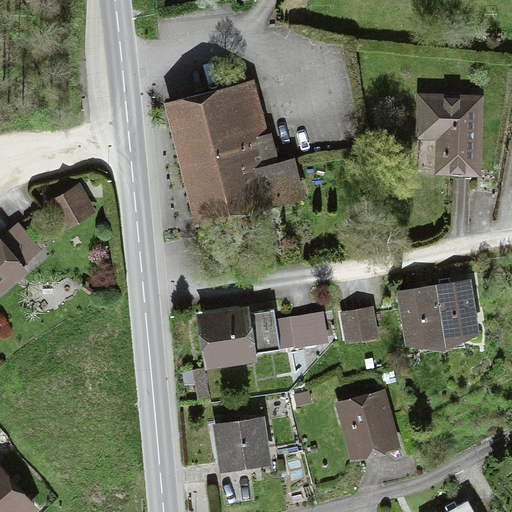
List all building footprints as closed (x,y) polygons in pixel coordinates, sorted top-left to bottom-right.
[(252,81),(177,100),(206,215),(253,204),(254,208),(300,197),(290,159),(273,163),(271,157),(277,156),(274,145),(269,147),(252,81)] [(479,99),(421,97),(420,134),(445,135),(444,150),(439,150),(439,170),(476,171),(477,151),(472,151),(472,129),(477,129),(479,99)] [(73,191),(56,200),(66,219),(83,209),(73,191)] [(0,281),(9,274),(7,272),(18,262),(20,264),(36,251),(14,226),(0,238),(0,281)] [(468,279),(434,285),(442,336),(477,331),(468,279)] [(407,342),(442,336),(434,285),(399,290),(407,342)] [(371,307),(356,310),(361,338),(376,335),(371,307)] [(210,359),(279,348),(276,320),(274,308),(204,319),(210,359)] [(348,340),(361,338),(356,310),(343,312),(348,340)] [(320,313),(276,320),(279,348),(324,341),(320,313)] [(354,455),(395,444),(381,392),(345,402),(351,424),(346,425),(354,455)] [(220,426),(225,461),(263,456),(258,421),(220,426)] [(0,511),(21,511),(29,506),(0,473),(0,511)] [(474,511),(468,499),(443,511),(474,511)]
